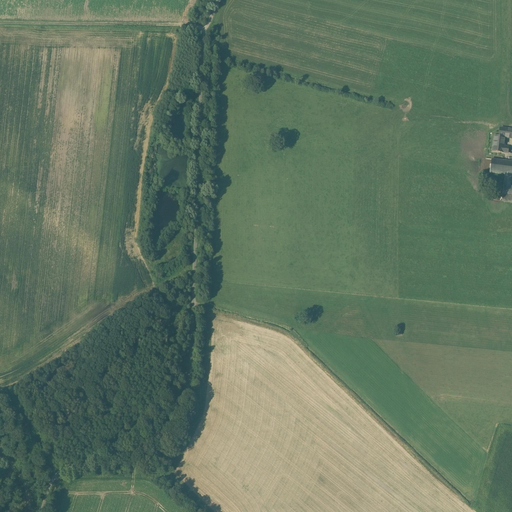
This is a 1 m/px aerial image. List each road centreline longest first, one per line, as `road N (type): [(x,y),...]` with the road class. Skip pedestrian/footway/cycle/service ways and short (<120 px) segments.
road 1 (unclassified): [(42,511),(56,475),(148,438),(187,382),(204,34),(219,0)]
road 2 (track): [(206,29),(0,23)]
